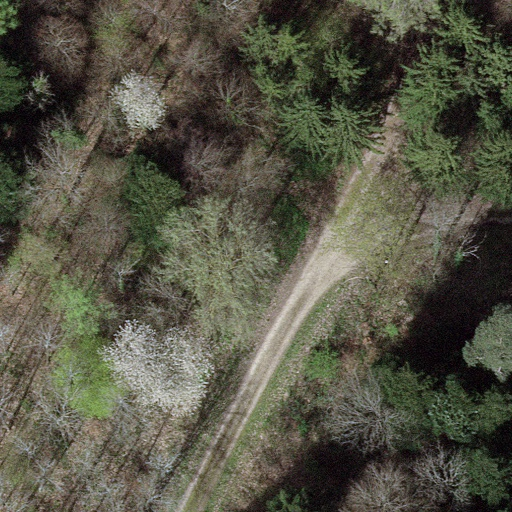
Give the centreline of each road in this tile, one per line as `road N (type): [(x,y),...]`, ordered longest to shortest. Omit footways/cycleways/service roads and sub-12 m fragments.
road 1 (track): [(168,511),(332,232),(511,213)]
road 2 (track): [(0,61),(211,127),(332,232)]
road 3 (track): [(451,0),(332,232)]
